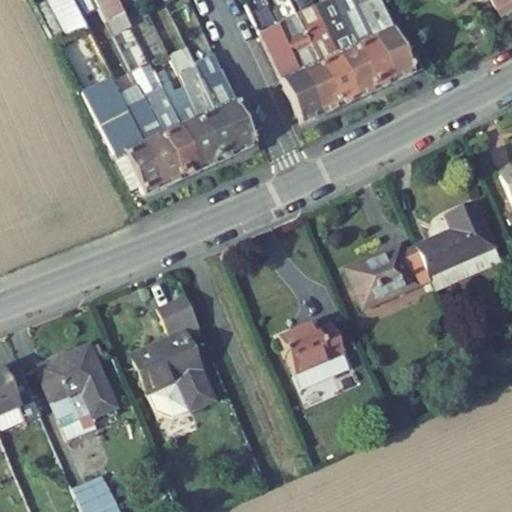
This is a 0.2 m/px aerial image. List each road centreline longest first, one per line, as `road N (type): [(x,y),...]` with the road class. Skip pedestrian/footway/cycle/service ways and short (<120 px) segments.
road 1 (tertiary): [(0,308),(299,183)]
road 2 (tertiary): [(299,183),(511,77)]
road 3 (residential): [(214,0),(299,183)]
